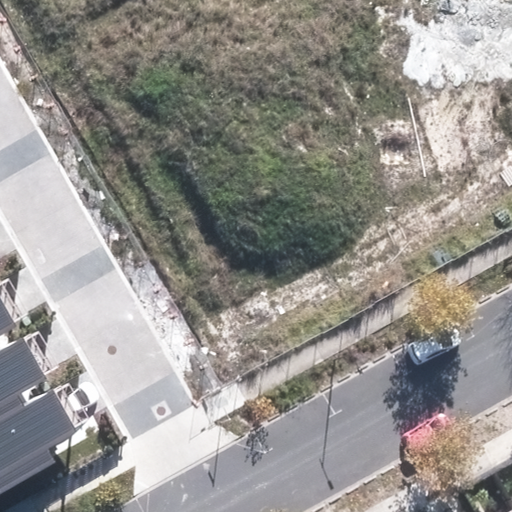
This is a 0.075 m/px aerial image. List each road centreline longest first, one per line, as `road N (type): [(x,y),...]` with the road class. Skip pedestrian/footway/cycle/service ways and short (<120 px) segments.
road 1 (residential): [(0,140),(212,511)]
road 2 (residential): [(214,511),(511,348)]
